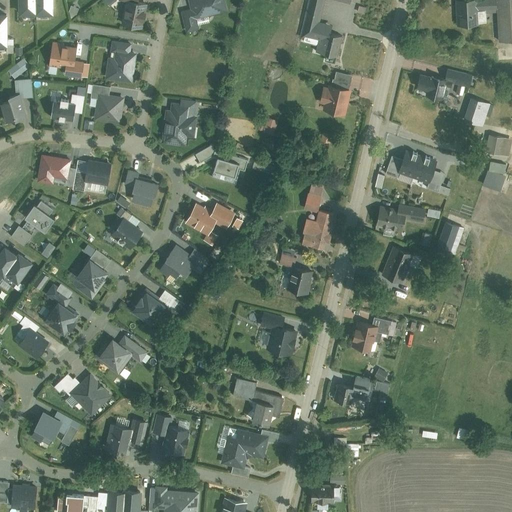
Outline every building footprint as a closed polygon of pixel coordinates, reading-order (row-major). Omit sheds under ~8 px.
[(52,0),(20,0),(21,10),(53,10),(52,0)] [(127,0),(123,23),(143,27),(147,0),(127,0)] [(228,10),(226,0),(189,0),(191,7),(182,9),(186,29),(199,27),(197,16),(228,10)] [(320,39),(324,19),(321,19),(325,0),(342,0),(351,2),(351,0),(308,0),(300,34),(320,39)] [(456,0),(458,24),(480,24),(479,7),(497,6),(496,0),(456,0)] [(511,0),(497,0),(500,40),(511,39),(511,0)] [(79,7),(72,4),(69,10),(77,13),(79,7)] [(0,42),(8,42),(8,37),(8,9),(0,9),(0,42)] [(320,39),(316,50),(327,53),(325,58),(336,61),(344,29),(335,27),(336,23),(324,19),(320,39)] [(132,40),(114,38),(112,50),(116,50),(116,55),(110,54),(106,76),(133,80),(138,51),(130,50),(132,40)] [(53,40),(50,64),(65,66),(64,72),(88,75),(90,62),(76,60),(78,43),(53,40)] [(31,64),(25,56),(9,68),(15,76),(31,64)] [(443,76),(421,71),(418,85),(428,88),(427,95),(443,99),(446,84),(453,86),(453,81),(460,83),(458,92),(463,93),(465,84),(471,85),(474,73),(445,66),(443,76)] [(352,72),(338,69),(336,77),(333,76),(332,82),(331,87),(324,85),(320,101),(325,102),(323,110),(346,115),(353,86),(350,86),(352,72)] [(33,76),(16,77),(17,93),(22,91),(23,95),(33,95),(33,76)] [(122,122),(125,94),(110,93),(111,84),(88,81),(87,90),(93,91),(92,95),(99,96),(96,119),(122,122)] [(17,93),(2,97),(8,119),(28,114),(23,95),(22,91),(17,93)] [(51,117),(73,121),(75,110),(83,111),(85,93),(72,91),(71,96),(61,94),(60,98),(54,98),(51,117)] [(490,99),(472,94),(465,121),(483,126),(490,99)] [(198,99),(181,98),(181,101),(171,100),(171,108),(166,107),(163,142),(186,145),(187,136),(194,137),(198,99)] [(280,118),(268,115),(266,124),(260,122),(258,129),(276,133),(280,118)] [(94,119),(85,118),(84,127),(93,128),(94,119)] [(505,134),(492,131),(487,151),(501,154),(505,134)] [(212,143),(197,151),(201,161),(213,154),(219,156),(212,176),(237,184),(242,167),(252,170),(253,166),(273,172),(275,164),(214,148),(212,143)] [(438,158),(407,147),(403,157),(399,169),(430,180),(434,168),(438,158)] [(74,184),(77,168),(77,166),(71,165),(72,157),(43,152),(39,179),(54,181),(55,174),(67,176),(66,182),(74,184)] [(399,169),(403,157),(393,153),(387,171),(397,174),(399,169)] [(74,184),(74,188),(84,190),(86,178),(109,182),(113,162),(89,157),(86,169),(77,168),(74,184)] [(133,195),(132,199),(152,204),(155,192),(157,192),(159,178),(140,174),(141,170),(127,167),(122,193),(133,195)] [(445,171),(434,168),(430,180),(429,185),(439,189),(441,183),(445,171)] [(451,186),(441,183),(439,189),(449,192),(451,186)] [(321,195),(308,192),(305,206),(318,209),(321,195)] [(56,207),(42,197),(39,201),(35,198),(24,215),(46,230),(56,215),(52,212),(56,207)] [(213,208),(196,200),(185,221),(208,233),(215,220),(227,226),(236,209),(218,199),(213,208)] [(424,218),(426,207),(406,204),(405,211),(385,207),(380,233),(394,236),(396,225),(406,227),(408,215),(424,218)] [(334,211),(320,207),(317,218),(307,216),(304,229),(306,230),(303,243),(325,248),(327,239),(330,240),(332,230),(330,230),(334,211)] [(441,209),(429,207),(428,214),(440,216),(441,209)] [(132,212),(126,208),(111,231),(132,245),(143,228),(128,218),(132,212)] [(244,219),(238,215),(233,224),(240,227),(244,219)] [(458,222),(445,219),(440,243),(453,246),(458,222)] [(32,232),(19,223),(12,234),(25,243),(32,232)] [(20,250),(6,241),(0,250),(0,278),(0,279),(1,276),(20,250)] [(191,251),(177,241),(159,269),(168,275),(171,271),(176,275),(181,268),(188,272),(194,262),(203,268),(210,256),(195,246),(191,251)] [(414,251),(393,245),(384,272),(405,279),(414,251)] [(112,257),(97,247),(77,274),(83,278),(77,286),(92,297),(104,280),(102,278),(110,267),(106,265),(112,257)] [(298,249),(287,247),(286,252),(283,252),(281,262),(294,264),(298,249)] [(22,290),(25,284),(19,280),(34,258),(21,249),(20,250),(1,276),(22,290)] [(314,268),(294,264),(289,288),(309,292),(314,268)] [(69,290),(54,280),(46,292),(57,300),(46,316),(67,331),(70,326),(72,327),(78,319),(74,317),(80,309),(63,298),(69,290)] [(160,295),(146,285),(135,301),(137,302),(131,310),(145,320),(147,316),(153,320),(167,302),(175,307),(181,298),(166,287),(160,295)] [(283,314),(266,311),(262,324),(273,326),(268,349),(290,354),(297,327),(281,323),(283,314)] [(40,323),(26,314),(21,321),(24,323),(17,334),(22,337),(18,343),(38,356),(50,339),(36,330),(40,323)] [(352,345),(371,349),(373,337),(376,338),(378,330),(394,333),(397,319),(376,315),(375,321),(358,318),(352,345)] [(121,339),(114,334),(108,341),(105,339),(95,353),(120,371),(133,352),(142,359),(149,348),(126,331),(121,339)] [(113,393),(92,370),(81,380),(75,374),(73,376),(69,371),(53,385),(60,392),(64,388),(70,395),(73,392),(92,413),(113,393)] [(275,401),(273,408),(281,410),(284,393),(256,387),(258,379),(237,375),(233,392),(258,397),(275,401)] [(344,408),(347,396),(368,401),(373,382),(347,375),(344,387),(335,384),(330,404),(344,408)] [(275,401),(258,397),(253,419),(270,423),(273,408),(275,401)] [(56,411),(45,406),(37,422),(31,433),(51,443),(59,428),(65,432),(61,440),(70,445),(80,426),(71,422),(74,416),(58,407),(56,411)] [(172,412),(159,409),(154,430),(165,433),(162,446),(184,451),(190,426),(169,422),(172,412)] [(133,424),(111,420),(107,445),(128,449),(130,437),(143,439),(147,417),(135,414),(133,424)] [(278,440),(280,431),(262,428),(261,431),(239,427),(238,435),(228,433),(222,462),(233,464),(232,472),(250,476),(252,466),(245,464),(246,460),(254,456),(264,458),(268,438),(278,440)] [(9,480),(0,479),(0,499),(13,501),(12,506),(20,506),(19,511),(27,511),(28,507),(36,507),(37,482),(15,481),(14,486),(9,486),(9,480)] [(319,499),(319,505),(329,505),(328,500),(336,500),(336,491),(341,491),(341,484),(335,484),(335,481),(312,481),(312,499),(319,499)] [(156,486),(155,495),(150,494),(149,504),(154,504),(165,505),(164,511),(198,511),(200,489),(156,486)] [(123,511),(124,509),(125,488),(110,487),(109,489),(99,488),(98,492),(97,511),(105,511),(106,502),(108,502),(108,511),(120,511),(123,511)] [(142,489),(125,488),(124,509),(141,510),(141,511),(147,511),(148,508),(141,507),(142,489)] [(67,490),(67,495),(59,494),(58,509),(68,510),(67,511),(83,511),(84,504),(89,505),(88,511),(97,511),(98,492),(85,491),(67,490)] [(247,499),(225,494),(221,511),(254,511),(245,510),(247,499)]
